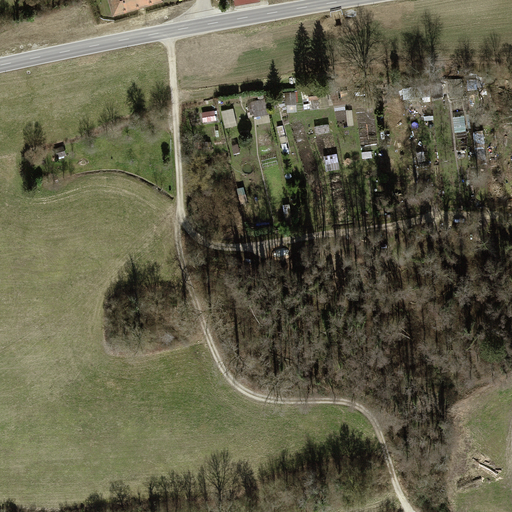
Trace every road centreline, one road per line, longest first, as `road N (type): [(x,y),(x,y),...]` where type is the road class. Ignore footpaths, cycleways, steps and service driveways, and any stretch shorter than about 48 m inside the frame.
road 1 (track): [(409,511),(373,411),(235,391),(178,236),(170,30)]
road 2 (secondary): [(0,65),(350,0)]
